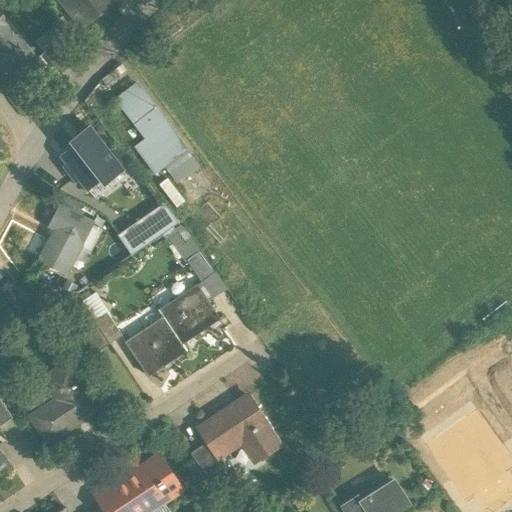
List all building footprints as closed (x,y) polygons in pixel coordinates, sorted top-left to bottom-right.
[(61,0),(82,26),(116,0),(61,0)] [(9,23),(0,11),(0,56),(16,77),(37,60),(8,23),(9,23)] [(82,59),(57,32),(43,45),(68,72),(82,59)] [(156,108),(136,82),(115,98),(134,123),(156,108)] [(187,149),(156,108),(134,123),(145,138),(135,146),(155,173),(187,149)] [(90,127),(79,136),(83,141),(63,156),(69,164),(66,166),(76,179),(79,177),(88,187),(101,177),(105,181),(122,168),(90,127)] [(164,203),(143,218),(156,237),(178,222),(164,203)] [(74,213),(61,206),(50,225),(57,228),(41,259),(66,272),(92,222),(79,215),(80,215),(74,212),(74,213)] [(156,237),(143,218),(119,234),(132,254),(156,237)] [(199,251),(187,259),(202,281),(214,272),(199,251)] [(198,284),(160,309),(164,316),(182,342),(220,317),(198,284)] [(123,335),(108,313),(96,321),(110,343),(123,335)] [(164,316),(126,341),(149,375),(187,350),(182,342),(164,316)] [(96,321),(74,336),(88,357),(110,343),(96,321)] [(60,396),(31,415),(49,442),(99,408),(68,361),(47,375),(60,396)] [(281,444),(248,395),(200,427),(209,441),(219,456),(221,456),(248,438),(260,457),(281,444)] [(0,425),(13,417),(0,397),(0,425)] [(429,448),(467,498),(511,464),(511,462),(475,413),(429,448)] [(219,456),(209,441),(191,452),(207,477),(226,464),(221,456),(219,456)] [(160,454),(97,496),(107,511),(148,511),(183,489),(160,454)] [(395,480),(362,501),(359,496),(344,506),(347,511),(394,511),(409,503),(395,480)]
